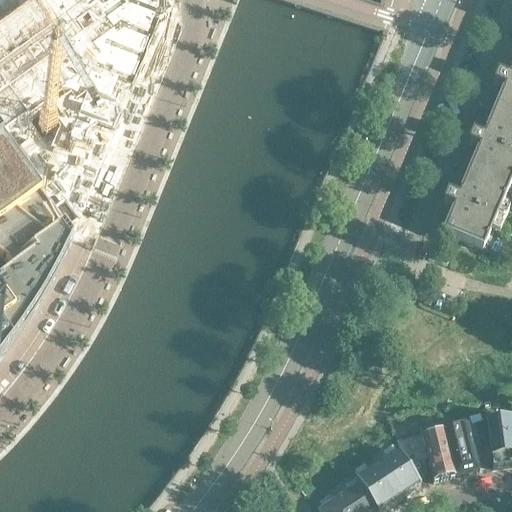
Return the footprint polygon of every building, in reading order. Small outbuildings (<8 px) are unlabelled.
[(36,0),(0,26),(0,117),(83,232),(174,0),(36,0)] [(511,68),(507,80),(497,76),(492,87),(503,91),(492,115),(511,123),(511,68)] [(511,180),(511,123),(492,115),(482,140),(472,135),(467,146),(478,151),(467,175),(507,192),(511,180)] [(67,255),(69,249),(72,244),(0,144),(0,361),(2,359),(20,334),(24,330),(27,325),(30,320),(33,316),(36,311),(37,309),(38,307),(39,306),(40,304),(41,302),(43,298),(46,295),(48,291),(50,287),(52,283),(55,278),(58,272),(61,266),(64,260),(67,255)] [(490,233),(499,210),(507,192),(467,175),(457,199),(447,195),(442,206),(452,210),(442,236),(482,253),(490,233)] [(499,210),(490,233),(498,236),(499,234),(508,214),(499,210)] [(509,421),(485,424),(489,450),(490,463),(491,471),(511,468),(511,437),(511,438),(509,421)] [(455,479),(444,433),(442,425),(419,430),(419,432),(432,485),(455,479)] [(467,427),(444,433),(455,479),(479,473),(477,466),(474,453),(467,427)] [(489,450),(474,453),(477,466),(490,463),(489,450)] [(397,454),(355,482),(358,488),(322,511),(384,511),(419,488),(397,454)]
